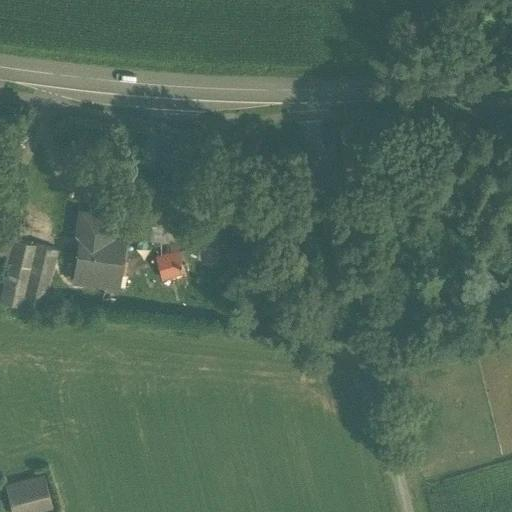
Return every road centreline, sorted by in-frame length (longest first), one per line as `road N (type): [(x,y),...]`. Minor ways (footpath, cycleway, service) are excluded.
road 1 (unclassified): [(301,86),(408,511)]
road 2 (tertiary): [(301,86),(149,84),(0,67)]
road 3 (tertiary): [(511,73),(301,86)]
